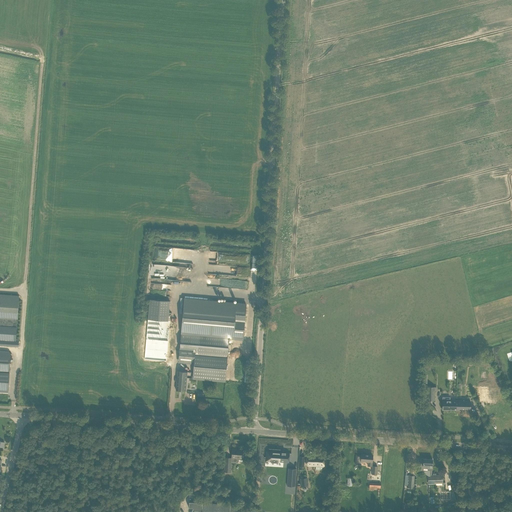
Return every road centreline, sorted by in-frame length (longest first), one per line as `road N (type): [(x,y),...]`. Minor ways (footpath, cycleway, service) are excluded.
road 1 (unclassified): [(254,431),(282,0)]
road 2 (track): [(24,291),(42,61),(0,47)]
road 3 (tertiary): [(511,448),(254,431)]
road 4 (tertiary): [(254,431),(22,415)]
